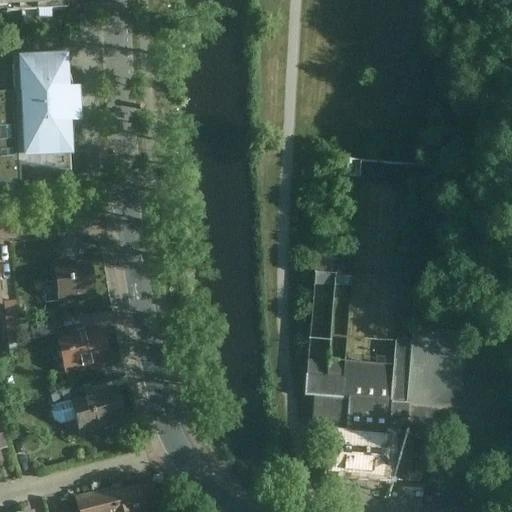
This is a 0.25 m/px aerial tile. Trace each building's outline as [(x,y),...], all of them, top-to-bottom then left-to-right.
[(0,186),(20,190),(18,165),(70,176),(68,124),(80,123),(78,89),(69,89),(66,54),(11,56),(13,94),(0,94),(0,186)] [(364,162),(364,180),(427,180),(427,163),(364,162)] [(95,299),(90,263),(52,269),(57,304),(95,299)] [(109,364),(101,330),(56,341),(65,376),(109,364)] [(461,412),(465,337),(413,335),(379,333),(377,370),(309,366),(307,402),(335,404),(333,436),(322,435),(319,480),(341,481),(362,483),(378,484),(381,443),(437,447),(440,411),(461,412)] [(125,425),(116,391),(69,404),(53,408),(49,415),(52,422),(60,427),(74,422),(78,438),(125,425)] [(137,483),(74,498),(76,511),(143,511),(143,510),(160,506),(155,485),(139,489),(137,483)]
